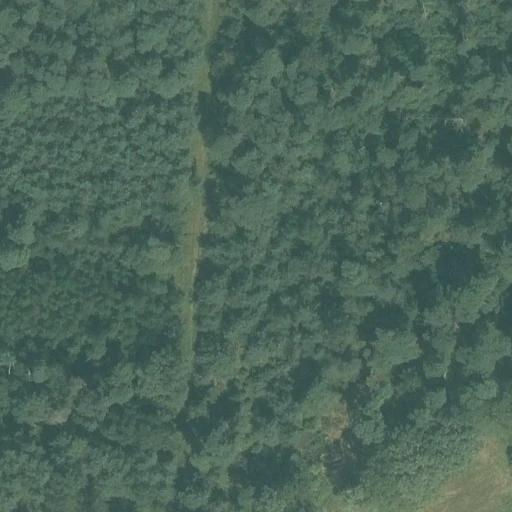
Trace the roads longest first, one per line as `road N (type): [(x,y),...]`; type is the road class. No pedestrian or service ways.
road 1 (track): [(210,0),(178,446)]
road 2 (track): [(511,391),(300,511)]
road 3 (track): [(178,446),(0,437)]
